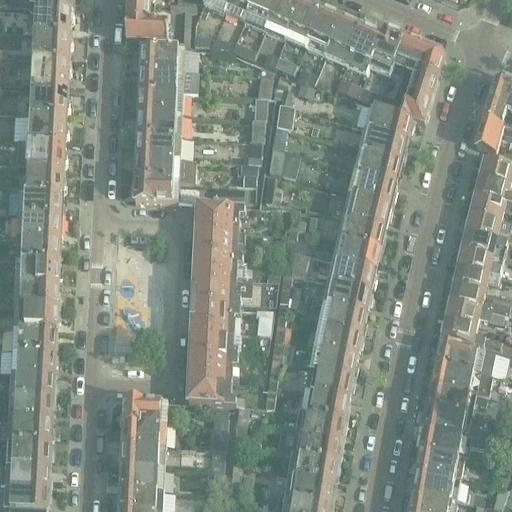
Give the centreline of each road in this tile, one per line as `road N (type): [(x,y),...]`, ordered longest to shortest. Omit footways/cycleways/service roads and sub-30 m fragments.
road 1 (residential): [(373,511),(441,175),(481,46)]
road 2 (residential): [(98,225),(175,228),(167,388),(90,384)]
road 3 (residential): [(98,225),(109,0)]
road 4 (residential): [(90,384),(98,225)]
road 5 (residential): [(85,511),(90,384)]
road 6 (residential): [(481,46),(370,0)]
